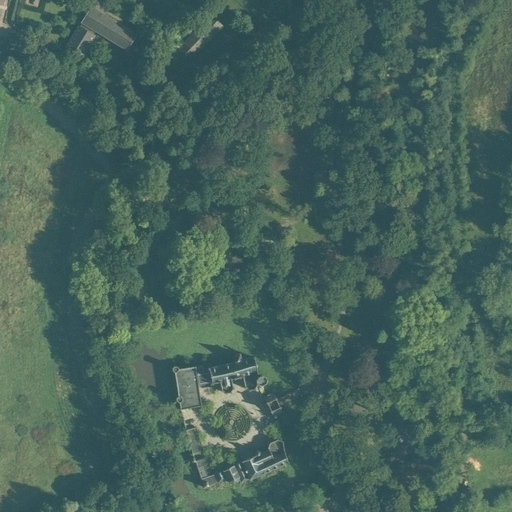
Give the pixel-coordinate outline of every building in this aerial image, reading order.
[(48,0),(47,0),(44,14),(21,8),(19,16),(62,25),(66,4),(48,0)] [(93,35),(96,31),(126,50),(136,35),(91,7),(81,22),(82,23),(79,27),(66,47),(81,57),(94,36),(93,35)] [(223,27),(211,16),(176,51),(188,62),(223,27)] [(261,385),(265,383),(266,380),(265,377),(261,375),(258,377),(256,373),(257,372),(253,357),(240,360),(239,354),(233,355),(234,362),(208,368),(208,364),(194,365),(194,366),(179,369),(178,367),(176,366),(173,366),(171,368),(171,371),(173,373),(174,373),(178,396),(176,397),(175,400),(177,402),(179,402),(180,409),(200,406),(198,385),(201,388),(209,386),(212,383),(219,381),(221,390),(225,393),(229,392),(232,388),(230,378),(242,376),(244,387),(249,390),(254,388),(257,384),(261,385)] [(277,418),(276,415),(282,412),(277,402),(273,393),(264,397),(268,407),(273,416),(272,416),(274,419),(277,418)] [(192,454),(192,453),(202,450),(196,427),(186,430),(192,454)] [(287,462),(282,442),(277,440),(269,443),(267,448),(268,450),(259,454),(259,452),(257,450),(255,451),(254,454),(251,448),(238,453),(241,462),(238,460),(234,462),(233,465),(222,470),(219,469),(215,471),(214,474),(207,476),(203,465),(207,464),(205,458),(195,461),(194,457),(193,457),(191,458),(191,459),(190,460),(190,461),(190,462),(191,462),(191,463),(192,463),(193,463),(194,463),(195,462),(204,487),(224,480),(224,481),(225,481),(225,482),(226,482),(227,482),(233,485),(237,482),(239,478),(241,483),(249,479),(250,480),(263,473),(287,462)]
